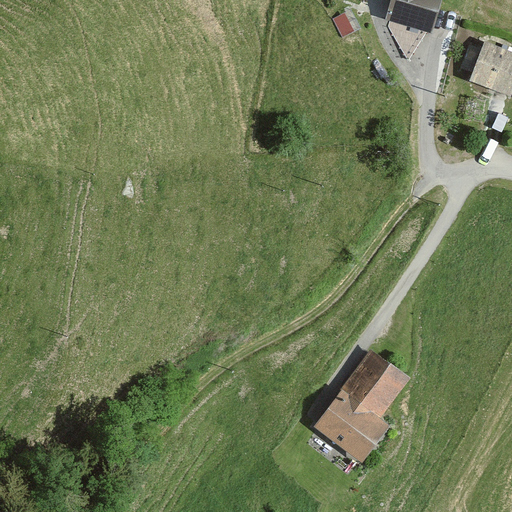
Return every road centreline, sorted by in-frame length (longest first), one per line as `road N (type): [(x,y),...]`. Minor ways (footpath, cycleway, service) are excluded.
road 1 (residential): [(469,178),(318,414)]
road 2 (residential): [(425,73),(430,161),(469,178)]
